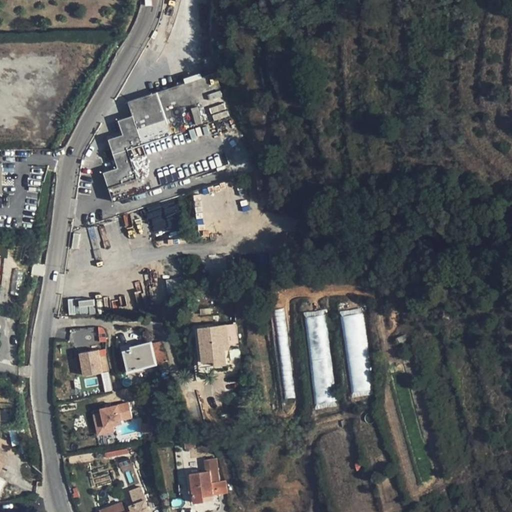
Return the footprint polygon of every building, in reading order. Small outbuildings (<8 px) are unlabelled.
[(109,139),(114,153),(215,121),(229,116),(215,73),(129,101),(133,115),(119,120),(123,134),(109,139)] [(229,164),(215,121),(114,153),(118,167),(104,172),(114,201),(229,164)] [(183,227),(175,197),(146,205),(154,235),(183,227)] [(119,236),(125,257),(151,249),(145,228),(119,236)] [(183,285),(181,259),(166,260),(167,286),(183,285)] [(94,312),(93,299),(68,301),(69,314),(94,312)] [(373,394),(362,313),(352,315),(352,318),(344,320),(354,397),(373,394)] [(229,348),(229,343),(227,326),(227,325),(200,328),(204,367),(227,364),(225,349),(229,348)] [(229,343),(237,342),(235,325),(227,326),(229,343)] [(161,341),(151,343),(156,364),(167,361),(161,341)] [(124,352),(129,371),(156,364),(151,343),(132,347),(133,350),(124,352)] [(79,352),(81,376),(103,374),(105,391),(110,390),(106,349),(79,352)] [(95,436),(114,434),(113,423),(132,421),(130,405),(93,408),(95,436)] [(194,438),(186,439),(188,450),(196,449),(194,438)] [(0,453),(0,468),(10,449),(3,446),(0,453)] [(204,496),(212,495),(226,493),(225,480),(219,481),(216,458),(204,460),(206,471),(191,473),(195,502),(205,500),(204,496)] [(9,475),(0,469),(0,487),(3,488),(9,475)] [(101,510),(101,511),(124,511),(121,502),(101,510)]
